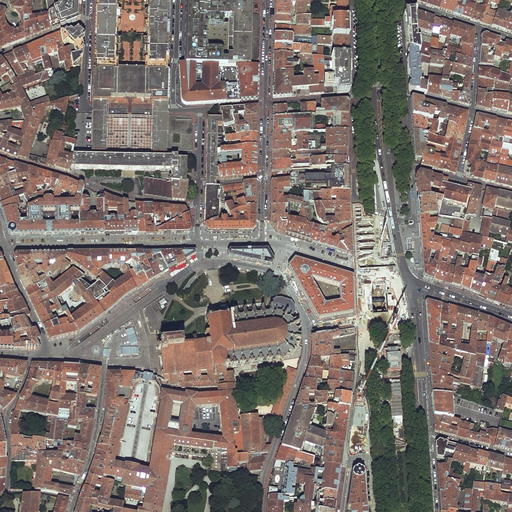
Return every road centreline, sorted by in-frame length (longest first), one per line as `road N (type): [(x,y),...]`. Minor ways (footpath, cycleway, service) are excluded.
road 1 (residential): [(0,156),(132,198),(197,203)]
road 2 (residential): [(87,0),(86,106),(173,110)]
road 3 (residential): [(305,329),(302,364),(263,477),(261,511)]
road 4 (primary): [(372,93),(401,261)]
road 5 (primary): [(424,435),(407,282)]
road 6 (residential): [(105,361),(74,499)]
road 7 (residential): [(30,356),(6,420),(7,492)]
road 8 (residential): [(201,262),(281,275),(305,329)]
road 9 (residential): [(45,357),(0,231)]
